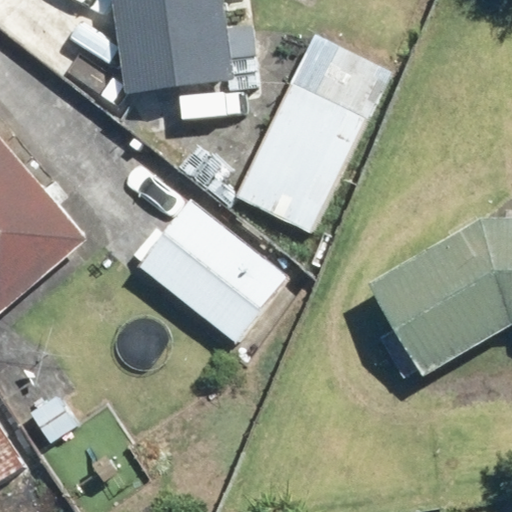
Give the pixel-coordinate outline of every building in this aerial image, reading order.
[(245,0),(126,0),(139,93),(255,78),(245,0)] [(403,65),(327,29),(247,196),(323,232),(403,65)] [(111,228),(0,104),(0,285),(20,309),(111,228)] [(305,272),(204,192),(148,262),(249,342),(305,272)] [(511,229),(477,231),(387,277),(438,375),(511,336),(511,229)] [(0,398),(0,492),(43,465),(0,398)]
